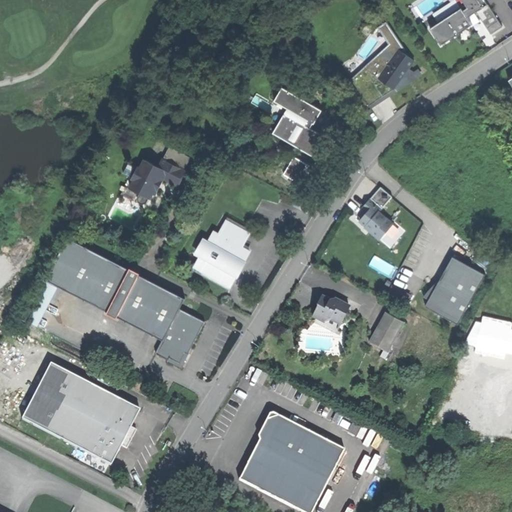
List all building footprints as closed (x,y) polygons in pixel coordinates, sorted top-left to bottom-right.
[(429,26),(440,43),(460,31),(473,22),(468,16),(477,11),(487,26),(499,19),(486,0),(463,0),(465,2),(429,26)] [(398,48),(402,50),(405,48),(386,20),(378,25),(389,43),(352,77),(369,103),(394,87),(376,74),(382,65),(386,67),(398,48)] [(394,87),(396,88),(405,74),(415,59),(402,50),(398,48),(386,67),(382,65),(376,74),(394,87)] [(273,129),(313,150),(319,138),(323,129),(311,123),(321,103),(281,83),(274,96),(286,103),(273,129)] [(178,183),(185,169),(160,156),(156,164),(142,157),(137,167),(129,162),(123,171),(132,176),(127,186),(138,193),(136,197),(138,201),(142,203),(146,201),(147,197),(150,198),(152,192),(156,194),(163,177),(178,183)] [(380,183),(363,204),(367,208),(361,215),(372,224),(370,227),(380,235),(393,218),(379,207),(392,192),(380,183)] [(227,215),(220,228),(243,240),(250,227),(227,215)] [(195,263),(231,282),(237,270),(233,268),(236,261),(239,255),(244,258),(251,245),(243,240),(220,228),(215,226),(209,237),(204,234),(196,249),(201,252),(195,263)] [(67,235),(46,278),(59,284),(84,296),(119,313),(139,270),(67,235)] [(425,300),(459,318),(484,269),(451,252),(444,266),(438,278),(435,276),(423,290),(429,293),(425,300)] [(388,273),(392,264),(383,260),(379,268),(388,273)] [(186,292),(139,270),(119,313),(163,334),(156,349),(181,361),(187,348),(190,350),(196,336),(206,316),(181,304),(186,292)] [(40,323),(59,284),(46,278),(28,317),(40,323)] [(408,301),(412,292),(392,284),(388,294),(408,301)] [(318,301),(314,312),(319,314),(322,317),(328,317),(330,314),(342,318),(349,299),(334,293),(331,295),(322,291),(318,301)] [(388,337),(392,339),(404,314),(387,306),(375,331),(388,337)] [(511,350),(511,326),(486,321),(483,333),(484,333),(482,345),(511,350)] [(385,345),(388,337),(375,331),(371,338),(385,345)] [(394,340),(392,339),(388,337),(385,345),(381,351),(387,354),(394,340)] [(51,360),(23,416),(113,460),(122,440),(129,443),(134,434),(138,426),(131,423),(141,404),(93,380),(89,388),(72,380),(75,372),(51,360)] [(93,380),(75,372),(72,380),(89,388),(93,380)] [(241,477),(309,511),(311,511),(345,446),(272,409),(258,435),(261,437),(241,477)]
